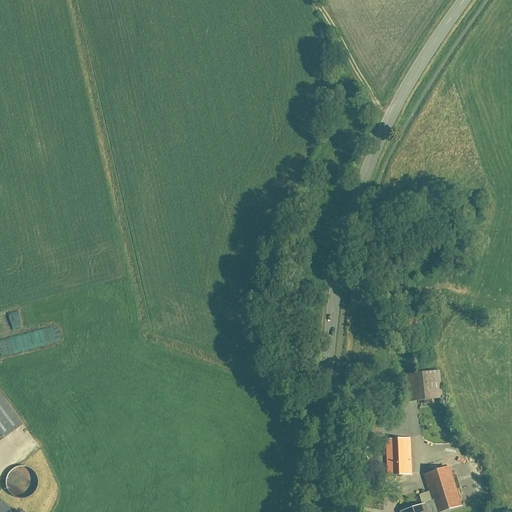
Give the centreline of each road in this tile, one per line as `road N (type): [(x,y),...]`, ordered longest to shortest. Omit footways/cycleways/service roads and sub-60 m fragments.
road 1 (tertiary): [(321,511),(330,332),(354,212),(390,118),(465,0)]
road 2 (track): [(319,0),(357,76),(403,133)]
